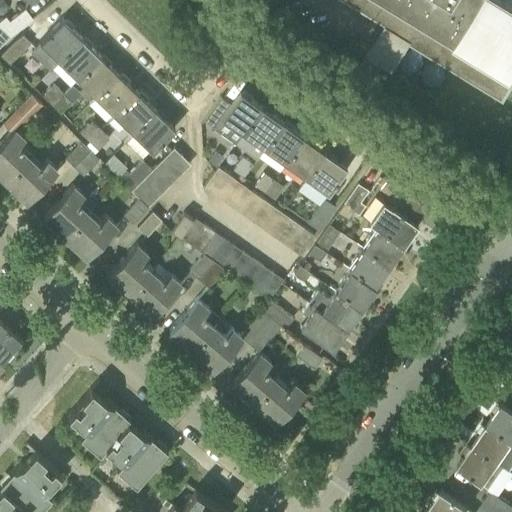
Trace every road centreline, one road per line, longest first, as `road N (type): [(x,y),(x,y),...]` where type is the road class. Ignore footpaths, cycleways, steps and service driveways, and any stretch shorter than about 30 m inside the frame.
road 1 (tertiary): [(316,511),(511,237)]
road 2 (residential): [(511,237),(241,42)]
road 3 (residential): [(300,511),(85,330)]
road 4 (residential): [(241,42),(190,94),(84,0)]
road 5 (residential): [(85,330),(0,427)]
road 6 (residential): [(85,330),(0,244)]
